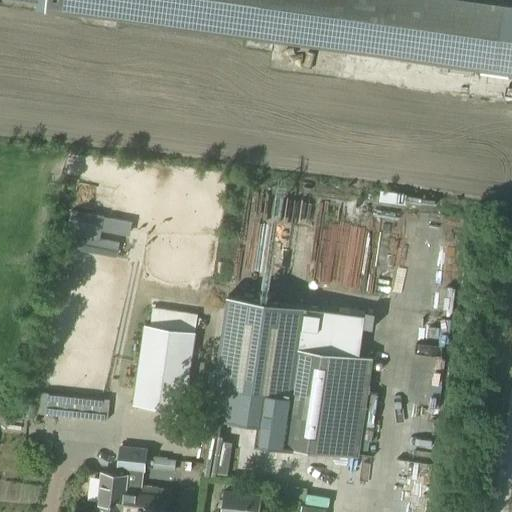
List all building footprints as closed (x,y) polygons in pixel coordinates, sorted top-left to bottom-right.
[(0,0),(37,4),(36,12),(78,18),(79,10),(398,55),(511,72),(511,7),(463,0),(0,0)] [(371,185),(371,197),(397,197),(397,186),(371,185)] [(368,222),(388,223),(389,211),(369,209),(368,222)] [(80,236),(77,251),(117,258),(119,243),(80,236)] [(229,296),(204,470),(212,471),(222,407),(244,409),(243,417),(256,418),(253,441),(357,456),(370,358),(298,347),(304,307),(229,296)] [(144,325),(133,404),(183,411),(194,331),(144,325)] [(33,410),(97,411),(98,388),(33,387),(33,410)] [(101,472),(96,511),(167,511),(170,489),(142,486),(146,448),(119,446),(116,474),(101,472)] [(153,458),(152,470),(174,471),(175,460),(153,458)] [(80,492),(88,493),(91,470),(82,469),(80,492)] [(223,490),(220,511),(258,511),(261,494),(223,490)]
